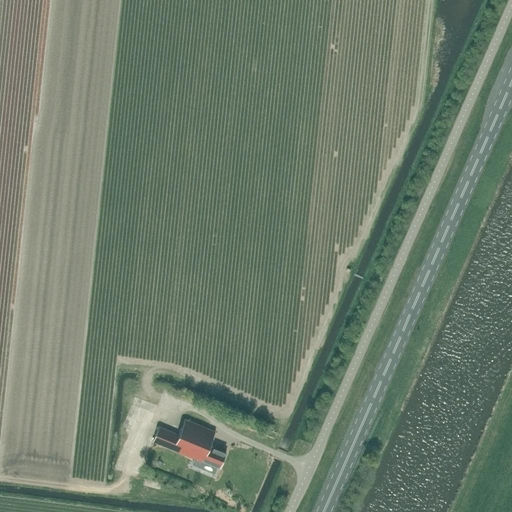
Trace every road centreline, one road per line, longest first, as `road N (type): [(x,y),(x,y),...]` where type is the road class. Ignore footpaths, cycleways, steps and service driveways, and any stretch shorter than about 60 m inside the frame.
road 1 (unclassified): [(290,511),(511,6)]
road 2 (primary): [(323,511),(511,82)]
